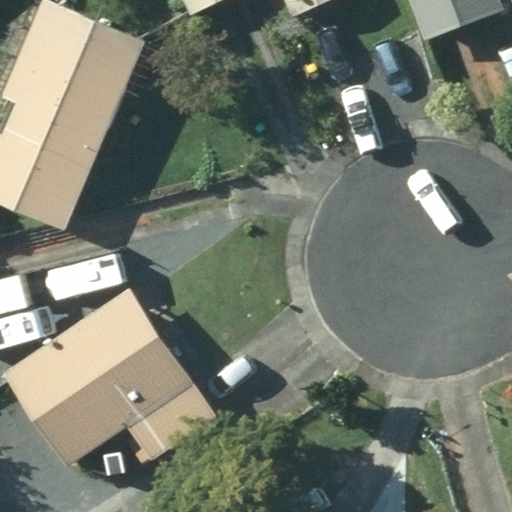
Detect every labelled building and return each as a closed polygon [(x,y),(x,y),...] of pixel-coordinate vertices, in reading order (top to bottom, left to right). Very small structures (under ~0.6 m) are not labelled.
[(200,0),(209,18),(245,0),(200,0)] [(299,0),(307,17),(346,0),(299,0)] [(511,18),(511,0),(428,0),(444,44),(511,18)] [(22,96),(32,101),(0,172),(0,196),(81,233),(164,46),(65,1),(22,96)] [(151,292),(22,372),(81,469),(147,428),(169,463),(232,424),(151,292)]
